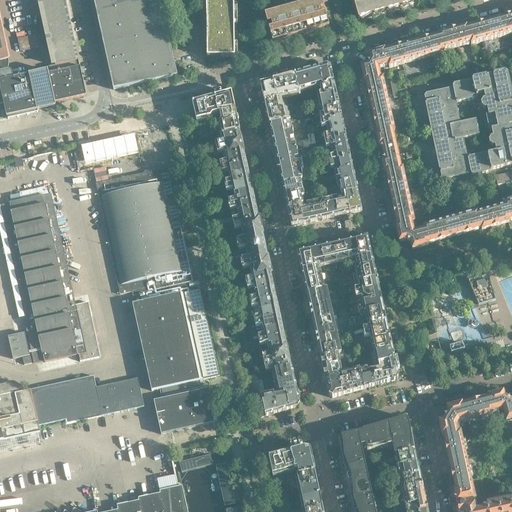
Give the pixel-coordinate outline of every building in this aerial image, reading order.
[(177,76),(160,0),(93,0),(96,10),(97,10),(99,23),(98,23),(113,90),(177,76)] [(234,18),(233,0),(206,0),(206,18),(234,18)] [(329,28),(326,18),(322,4),(327,2),(326,0),(319,0),(265,15),(272,43),(329,28)] [(415,4),(413,0),(352,0),(358,20),(415,4)] [(511,16),(493,21),(498,38),(511,34),(511,16)] [(234,57),(234,18),(206,18),(207,58),(234,57)] [(54,103),(47,74),(47,71),(29,75),(29,72),(13,75),(12,73),(11,72),(10,71),(9,71),(8,70),(7,70),(8,66),(8,64),(8,59),(0,20),(0,84),(8,119),(38,113),(37,110),(55,107),(55,103),(54,103)] [(498,38),(493,21),(467,29),(471,44),(471,46),(498,38)] [(471,44),(467,29),(466,27),(438,35),(439,37),(443,52),(471,44)] [(37,47),(34,37),(19,41),(21,51),(37,47)] [(443,54),(443,52),(439,37),(412,44),(416,61),(443,54)] [(86,96),(74,40),(58,43),(52,53),(55,66),(50,67),(48,67),(47,68),(47,69),(47,70),(47,71),(47,74),(54,103),(55,103),(86,96)] [(416,61),(412,44),(385,52),(389,67),(389,69),(416,61)] [(389,67),(385,52),(384,50),(368,55),(370,61),(367,66),(361,67),(364,84),(366,83),(381,80),(379,70),(389,67)] [(333,83),(330,68),(327,66),(318,69),(322,85),(322,86),(325,86),(326,84),(333,83)] [(322,85),(318,69),(306,72),(311,88),(322,85)] [(311,88),(306,72),(284,78),(288,95),(289,96),(300,94),(299,91),(311,88)] [(511,127),(511,102),(511,97),(506,74),(473,81),(476,95),(484,94),(485,100),(483,100),(481,103),(482,108),(485,110),(487,109),(489,116),(486,117),(489,132),(492,131),(511,127)] [(288,95),(284,78),(272,82),(276,97),(278,98),(279,97),(288,95)] [(389,106),(386,92),(383,79),(381,80),(366,83),(372,110),(389,106)] [(479,136),(476,121),(460,124),(457,107),(457,104),(477,100),(476,95),(473,81),(472,82),(472,83),(452,87),(453,90),(424,97),(442,180),(470,174),(471,176),(492,172),(491,170),(489,155),(488,154),(469,158),(467,156),(464,140),(479,136)] [(276,97),(272,82),(260,85),(264,103),(278,100),(278,99),(278,98),(276,97)] [(336,95),(333,83),(326,84),(325,86),(322,86),(320,90),(321,95),(319,95),(320,98),(336,95)] [(235,109),(231,93),(215,98),(217,107),(216,107),(218,114),(219,114),(221,112),(235,109)] [(339,107),(336,95),(320,98),(322,110),(323,110),(324,110),(339,107)] [(218,114),(216,107),(217,107),(215,98),(204,101),(206,109),(205,109),(207,119),(210,118),(212,115),(218,114)] [(284,109),(279,106),(278,100),(264,103),(266,115),(284,111),(284,109)] [(207,119),(205,109),(206,109),(204,101),(192,104),(196,121),(207,119)] [(394,132),(392,119),(389,106),(372,110),(377,136),(393,132),(394,132)] [(341,117),(339,107),(324,110),(325,114),(319,115),(320,122),(341,117)] [(237,120),(235,109),(221,112),(219,114),(221,122),(220,125),(237,120)] [(287,122),(284,112),(284,111),(266,115),(269,126),(283,123),(287,122)] [(343,127),(341,117),(320,122),(322,128),(328,126),(329,131),(343,127)] [(240,132),(237,120),(220,125),(222,136),(223,136),(239,132),(240,132)] [(292,132),(290,125),(284,126),(283,123),(269,126),(271,136),(292,132)] [(345,138),(344,133),(343,127),(329,131),(330,135),(324,136),(325,142),(345,138)] [(511,165),(511,127),(492,131),(493,138),(491,139),(489,141),(490,146),(493,147),(495,147),(497,153),(489,155),(491,170),(511,165)] [(242,143),(240,137),(239,132),(223,136),(224,141),(215,143),(216,149),(242,143)] [(287,140),(293,138),(292,132),(271,136),(273,146),(288,143),(287,140)] [(397,151),(396,147),(393,132),(377,136),(376,136),(378,148),(381,147),(383,154),(384,161),(381,162),(384,174),(386,173),(401,170),(397,151)] [(134,135),(81,147),(84,165),(138,153),(134,135)] [(348,148),(345,138),(325,142),(326,148),(332,147),(333,151),(348,148)] [(244,153),(242,143),(216,149),(217,154),(227,152),(228,157),(244,153)] [(296,151),(294,144),(288,146),(288,143),(273,146),(276,156),(296,151)] [(350,158),(348,148),(333,151),(334,156),(328,157),(329,163),(350,158)] [(291,160),(297,158),(296,151),(276,156),(278,166),(292,163),(291,160)] [(246,163),(245,158),(244,154),(244,153),(228,157),(229,162),(219,164),(221,168),(246,163)] [(352,169),(350,158),(329,163),(331,169),(337,168),(338,172),(352,169)] [(248,172),(246,163),(221,168),(222,173),(231,171),(232,176),(248,172)] [(300,171),(299,164),(293,166),(292,163),(278,166),(280,176),(300,171)] [(352,169),(338,172),(336,172),(339,184),(355,180),(352,169)] [(167,170),(97,185),(121,294),(132,291),(154,390),(218,375),(200,291),(194,292),(167,170)] [(408,196),(405,182),(403,170),(401,170),(386,173),(391,200),(408,196)] [(296,179),(302,178),(300,171),(280,176),(282,185),(296,182),(296,179)] [(250,182),(248,172),(232,176),(233,180),(224,183),(225,187),(250,182)] [(511,182),(511,173),(495,177),(497,185),(511,182)] [(357,192),(355,180),(339,184),(341,195),(344,195),(357,192)] [(252,191),(250,182),(225,187),(226,192),(235,190),(236,195),(252,191)] [(301,193),(298,182),(296,182),(282,185),(284,197),(301,193)] [(332,202),(331,193),(329,194),(325,194),(324,188),(323,182),(318,183),(319,183),(321,196),(323,204),(326,220),(338,217),(335,201),(332,202)] [(254,201),(252,191),(236,195),(237,199),(228,201),(229,206),(254,201)] [(362,212),(357,192),(344,195),(345,199),(347,198),(350,215),(362,212)] [(303,204),(301,193),(284,197),(287,208),(301,205),(302,205),(303,204)] [(85,353),(75,306),(50,195),(43,197),(42,196),(9,203),(10,204),(0,206),(0,210),(24,317),(34,364),(44,362),(44,363),(77,356),(77,355),(78,354),(85,353)] [(414,222),(411,209),(408,196),(391,200),(397,226),(413,222),(414,222)] [(350,215),(347,198),(345,199),(335,201),(338,217),(350,215)] [(256,210),(254,201),(229,206),(230,211),(239,209),(240,213),(256,210)] [(326,220),(323,204),(311,206),(315,222),(326,220)] [(303,225),(299,209),(302,208),(301,205),(287,208),(291,228),(303,225)] [(508,222),(504,205),(503,205),(503,206),(495,209),(485,212),(478,214),(477,213),(477,212),(476,212),(481,229),(481,231),(509,223),(508,222)] [(315,222),(311,206),(302,208),(299,209),(303,225),(315,222)] [(258,219),(256,210),(240,213),(241,218),(232,220),(233,225),(258,219)] [(481,229),(476,212),(423,227),(423,229),(428,244),(481,229)] [(259,219),(258,219),(233,225),(234,230),(243,227),(244,232),(261,229),(259,219)] [(428,244),(423,229),(414,231),(413,222),(397,226),(395,226),(399,243),(406,241),(410,244),(412,250),(428,246),(428,244)] [(262,239),(262,236),(262,235),(261,229),(244,232),(246,237),(236,239),(237,245),(262,239)] [(374,268),(368,239),(367,237),(356,240),(359,256),(357,257),(357,259),(356,259),(355,260),(358,272),(374,268)] [(265,249),(262,239),(237,245),(238,250),(248,248),(249,253),(265,249)] [(359,256),(356,240),(344,242),(347,259),(357,257),(359,256)] [(347,259),(344,242),(332,245),(336,261),(347,259)] [(336,261),(332,245),(320,248),(324,264),(336,261)] [(324,264),(320,248),(309,250),(312,266),(314,266),(324,264)] [(267,259),(265,249),(249,253),(250,257),(241,260),(242,264),(267,259)] [(312,266),(309,250),(297,253),(303,282),(319,279),(317,268),(316,268),(315,268),(314,266),(312,266)] [(270,268),(268,259),(267,259),(242,264),(243,269),(252,267),(253,272),(270,268)] [(271,279),(270,275),(271,275),(270,268),(253,272),(254,277),(245,279),(246,284),(271,279)] [(377,279),(374,268),(358,272),(360,283),(377,279)] [(495,301),(488,275),(468,281),(478,305),(495,301)] [(273,289),(271,279),(246,284),(247,289),(256,287),(258,292),(273,289)] [(322,290),(320,281),(319,279),(303,282),(306,294),(322,290)] [(377,279),(360,283),(361,288),(354,289),(355,294),(379,289),(377,279)] [(428,287),(427,279),(419,281),(421,288),(428,287)] [(275,298),(274,293),(273,289),(258,292),(259,297),(249,299),(250,304),(275,298)] [(381,299),(379,289),(355,294),(356,299),(363,298),(364,303),(381,299)] [(324,290),(322,290),(306,294),(308,303),(326,299),(324,290)] [(279,317),(275,298),(250,304),(251,308),(261,306),(263,316),(253,318),(254,323),(279,317)] [(328,308),(326,299),(308,303),(310,312),(328,308)] [(383,309),(381,299),(364,303),(365,307),(358,309),(359,314),(383,309)] [(100,358),(92,317),(88,303),(75,306),(85,353),(78,354),(80,362),(100,358)] [(330,317),(328,308),(310,312),(312,321),(330,317)] [(385,318),(383,309),(359,314),(360,319),(367,317),(369,322),(385,318)] [(281,327),(279,317),(254,323),(256,327),(265,325),(266,330),(281,327)] [(332,327),(330,317),(312,321),(314,331),(332,327)] [(387,328),(385,318),(369,322),(370,327),(362,329),(363,333),(387,328)] [(284,336),(281,327),(266,330),(267,335),(258,337),(259,341),(284,336)] [(334,336),(332,327),(314,331),(316,340),(334,336)] [(389,338),(387,328),(363,333),(364,338),(372,337),(373,342),(389,338)] [(30,356),(25,334),(21,334),(20,331),(11,333),(12,336),(8,337),(13,360),(30,356)] [(286,345),(284,336),(259,341),(260,346),(269,344),(270,349),(286,345)] [(337,345),(334,336),(316,340),(318,349),(337,345)] [(392,349),(391,344),(389,338),(373,342),(375,353),(392,349)] [(363,353),(361,344),(354,346),(356,355),(363,353)] [(288,356),(286,345),(270,349),(271,354),(262,356),(263,362),(288,356)] [(339,354),(337,345),(318,349),(320,358),(335,355),(339,354)] [(394,360),(392,349),(375,353),(378,364),(394,360)] [(365,362),(363,353),(356,355),(358,361),(365,362)] [(338,366),(335,355),(320,358),(323,370),(338,366)] [(290,367),(289,362),(290,362),(288,356),(263,362),(264,367),(274,365),(275,371),(290,367)] [(31,364),(30,357),(23,359),(24,366),(31,364)] [(398,377),(394,360),(378,364),(379,369),(372,370),(371,370),(375,387),(396,381),(398,377)] [(340,374),(338,366),(323,370),(325,381),(338,378),(337,374),(340,374)] [(290,367),(275,371),(277,382),(294,378),(291,367),(290,367)] [(375,387),(371,370),(360,373),(364,390),(375,387)] [(364,390),(360,373),(360,371),(341,376),(342,381),(339,382),(342,396),(364,390)] [(76,423),(144,407),(138,379),(96,388),(94,377),(23,392),(0,397),(0,441),(3,440),(3,441),(40,433),(38,427),(73,419),(74,421),(76,423)] [(296,390),(294,378),(277,382),(279,392),(281,394),(283,393),(296,390)] [(342,396),(339,382),(338,378),(325,381),(329,396),(332,399),(342,396)] [(278,414),(274,397),(267,390),(264,391),(262,385),(261,381),(261,380),(257,381),(258,386),(265,416),(265,417),(278,414)] [(0,397),(23,392),(21,387),(14,382),(0,385),(0,397)] [(219,422),(212,389),(154,402),(161,435),(219,422)] [(300,405),(296,390),(283,393),(283,395),(286,394),(290,410),(298,408),(300,405)] [(511,401),(504,397),(503,392),(488,396),(488,398),(492,412),(493,412),(502,410),(506,422),(511,420),(511,401)] [(283,395),(274,397),(278,414),(290,410),(286,394),(283,395)] [(492,412),(488,398),(462,405),(466,420),(467,422),(475,420),(476,418),(480,417),(484,416),(485,417),(493,415),(493,412),(492,412)] [(460,421),(466,420),(462,405),(462,403),(446,408),(448,412),(443,420),(438,421),(442,437),(443,437),(458,433),(457,427),(460,421)] [(412,435),(407,419),(362,431),(363,434),(365,444),(366,448),(392,442),(391,440),(412,435)] [(360,454),(358,446),(360,445),(358,435),(358,433),(341,437),(341,438),(339,439),(340,446),(339,446),(342,458),(360,454)] [(463,450),(462,446),(461,442),(462,441),(460,433),(458,433),(443,437),(449,463),(466,459),(464,452),(463,450)] [(414,451),(412,435),(391,440),(392,442),(395,455),(398,455),(414,451)] [(314,472),(309,450),(310,450),(309,449),(308,449),(306,448),(306,447),(305,447),(290,451),(294,469),(298,468),(299,475),(314,472)] [(294,469),(290,451),(279,454),(284,472),(294,469)] [(417,463),(414,451),(398,455),(400,466),(417,463)] [(284,472),(279,454),(268,458),(272,475),(284,472)] [(365,476),(360,454),(342,458),(346,477),(356,475),(357,478),(365,476)] [(182,476),(214,469),(212,458),(180,465),(182,476)] [(469,477),(468,473),(467,469),(468,467),(466,459),(449,463),(455,490),(472,486),(470,478),(469,477)] [(230,460),(224,461),(232,499),(232,500),(233,500),(234,501),(235,501),(236,501),(237,500),(238,500),(238,499),(238,498),(230,460)] [(419,473),(417,463),(400,466),(398,467),(400,477),(419,473)] [(317,483),(314,472),(299,475),(298,475),(297,476),(299,487),(317,483)] [(421,482),(419,473),(400,477),(402,486),(421,482)] [(357,481),(357,478),(356,475),(346,477),(347,483),(357,481)] [(370,498),(365,476),(357,478),(357,481),(347,483),(352,502),(370,498)] [(423,492),(421,482),(402,486),(404,496),(423,492)] [(319,494),(317,483),(299,487),(302,498),(319,494)] [(474,496),(472,486),(455,490),(453,490),(456,504),(473,500),(472,496),(474,496)] [(187,511),(182,487),(171,489),(172,495),(161,497),(160,494),(149,496),(151,502),(140,505),(139,501),(128,504),(129,510),(119,511),(118,509),(117,509),(118,511),(187,511)] [(425,502),(424,497),(423,492),(404,496),(406,506),(425,502)] [(321,505),(319,494),(302,498),(304,509),(321,505)] [(373,511),(370,498),(352,502),(353,511),(373,511)] [(511,511),(511,506),(510,499),(499,502),(500,511),(511,511)] [(291,511),(292,511),(289,500),(278,503),(280,511),(291,511)] [(474,511),(475,511),(472,501),(473,501),(473,500),(456,504),(458,511),(474,511)] [(425,511),(427,511),(425,502),(406,506),(407,511),(425,511)] [(500,511),(499,502),(487,505),(487,506),(488,511),(500,511)]
